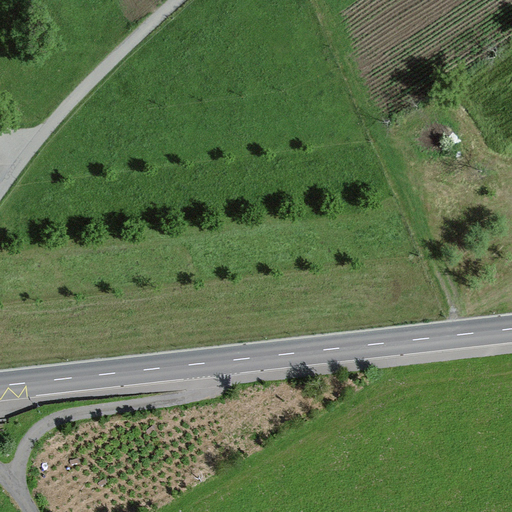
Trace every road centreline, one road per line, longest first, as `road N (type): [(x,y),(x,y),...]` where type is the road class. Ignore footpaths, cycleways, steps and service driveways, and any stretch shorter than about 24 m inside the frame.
road 1 (secondary): [(511,329),(0,385)]
road 2 (track): [(216,361),(194,395),(48,423),(28,443),(15,488)]
road 3 (track): [(178,0),(65,108),(0,191)]
